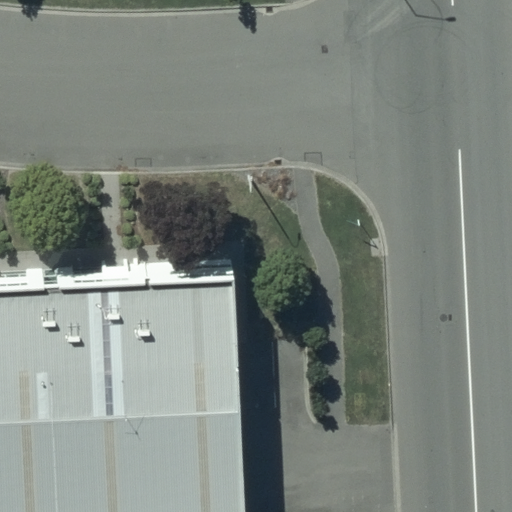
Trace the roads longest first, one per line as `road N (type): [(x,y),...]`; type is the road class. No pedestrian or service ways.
road 1 (unclassified): [(0,85),(91,95),(300,84),(464,63)]
road 2 (tertiary): [(464,63),(486,511)]
